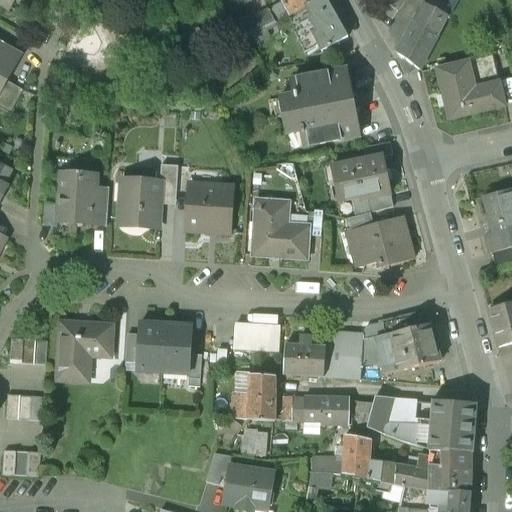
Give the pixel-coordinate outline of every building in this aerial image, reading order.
[(304,0),(281,0),(284,4),(289,14),(307,5),(304,0)] [(327,0),(316,0),(308,5),(314,15),(311,17),(317,29),(310,33),(320,50),(346,35),(327,0)] [(382,0),(378,7),(393,17),(404,0),(382,0)] [(448,16),(421,2),(412,21),(438,34),(448,16)] [(284,4),(269,11),(275,22),(289,14),(284,4)] [(268,9),(257,15),(263,28),(275,22),(269,11),(268,9)] [(257,15),(244,22),(250,34),(263,28),(257,15)] [(438,34),(412,21),(404,36),(430,50),(438,34)] [(430,50),(404,36),(395,53),(420,70),(430,50)] [(0,89),(19,56),(0,45),(0,89)] [(492,56),(435,70),(447,121),(504,107),(492,56)] [(346,69),(291,80),(294,96),(278,99),(285,133),(300,130),(304,147),(359,136),(353,107),(352,107),(350,99),(351,98),(346,69)] [(389,142),(363,148),(366,160),(382,157),(383,157),(392,155),(389,142)] [(366,160),(331,167),(338,202),(358,198),(359,201),(367,199),(390,194),(383,157),(382,157),(366,160)] [(0,191),(11,171),(0,165),(0,191)] [(178,167),(161,166),(160,183),(161,183),(161,191),(176,192),(178,167)] [(80,173),(77,173),(76,175),(61,174),(58,223),(93,225),(96,190),(96,176),(80,175),(80,173)] [(160,183),(121,180),(119,227),(121,227),(121,221),(157,223),(156,229),(159,229),(161,191),(161,183),(160,183)] [(232,188),(189,185),(186,231),(230,234),(232,188)] [(109,190),(96,190),(93,225),(107,226),(109,190)] [(511,206),(508,190),(483,196),(491,225),(493,224),(495,232),(485,234),(490,253),(511,246),(511,206)] [(390,194),(367,199),(370,213),(393,207),(390,194)] [(280,203),(256,201),(252,257),(307,260),(309,235),(309,227),(308,226),(279,225),(280,203)] [(323,213),(309,212),(308,226),(309,227),(309,235),(321,236),(323,213)] [(370,213),(345,219),(349,232),(354,231),(353,230),(374,224),(370,213)] [(374,224),(353,230),(354,231),(363,267),(378,263),(379,267),(381,267),(381,268),(414,259),(402,217),(374,224)] [(511,302),(488,309),(498,347),(511,343),(511,302)] [(418,316),(367,328),(363,335),(361,366),(381,363),(384,375),(440,361),(432,325),(418,316)] [(113,327),(61,324),(57,381),(83,383),(85,357),(111,358),(113,327)] [(165,326),(140,324),(139,336),(137,364),(137,372),(162,374),(165,326)] [(192,328),(165,326),(162,374),(189,375),(190,355),(192,328)] [(270,329),(234,326),(233,350),(269,353),(270,329)] [(363,335),(326,332),(325,349),(323,378),(361,380),(361,366),(363,335)] [(139,336),(128,335),(126,364),(137,364),(139,336)] [(312,338),(300,337),(300,347),(285,346),(283,375),(323,378),(325,349),(311,348),(312,338)] [(23,341),(11,340),(10,364),(22,365),(23,341)] [(35,341),(23,341),(22,365),(34,365),(35,341)] [(35,341),(34,365),(46,366),(48,342),(35,341)] [(202,356),(190,355),(189,375),(188,387),(200,388),(202,356)] [(275,377),(250,376),(249,394),(247,421),(275,422),(275,377)] [(249,394),(234,393),(232,419),(247,421),(249,394)] [(20,397),(8,396),(6,420),(18,420),(20,397)] [(31,397),(20,397),(18,420),(30,421),(31,397)] [(44,398),(31,397),(30,421),(42,422),(44,398)] [(293,398),(283,397),(282,422),(292,422),(293,398)] [(399,399),(375,397),(373,404),(367,428),(401,441),(414,446),(418,425),(387,424),(392,405),(398,405),(399,399)] [(304,398),(293,398),(292,422),(304,423),(304,398)] [(347,399),(304,398),(304,423),(320,423),(321,426),(348,426),(349,398),(347,398),(347,399)] [(475,404),(432,401),(429,444),(422,444),(421,448),(428,450),(428,451),(471,454),(475,404)] [(373,404),(357,402),(358,427),(367,428),(373,404)] [(258,433),(257,438),(244,436),(242,453),(254,455),(254,457),(262,458),(266,456),(268,434),(258,433)] [(370,441),(345,436),(344,464),(335,463),(335,459),(313,458),(312,474),(343,475),(381,483),(383,464),(369,462),(370,441)] [(16,453),(4,452),(2,476),(14,476),(16,453)] [(28,453),(16,453),(14,476),(26,477),(28,453)] [(40,454),(28,453),(26,477),(39,478),(40,454)] [(234,458),(214,455),(206,483),(219,486),(221,477),(228,478),(229,469),(232,469),(234,458)] [(418,470),(383,464),(381,483),(385,484),(403,488),(414,490),(428,492),(429,458),(421,456),(418,470)] [(446,459),(429,458),(428,492),(455,493),(455,492),(470,492),(471,469),(446,468),(446,459)] [(471,460),(446,459),(446,468),(471,469),(471,460)] [(232,469),(229,469),(228,478),(224,503),(238,505),(237,510),(247,511),(252,511),(253,508),(267,510),(273,476),(232,469)] [(343,475),(312,474),(310,487),(311,487),(311,486),(337,490),(338,483),(342,484),(343,475)] [(403,488),(385,484),(378,511),(398,511),(399,508),(403,488)] [(455,493),(428,492),(427,504),(430,505),(429,511),(428,511),(474,511),(475,506),(469,506),(470,493),(455,493)]
